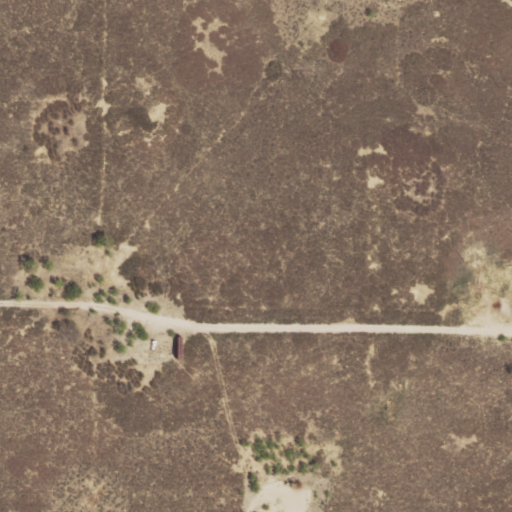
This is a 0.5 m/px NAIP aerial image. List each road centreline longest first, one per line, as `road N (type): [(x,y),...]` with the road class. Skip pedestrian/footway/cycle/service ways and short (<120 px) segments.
road 1 (track): [(149,0),(128,511)]
road 2 (track): [(511,319),(0,312)]
